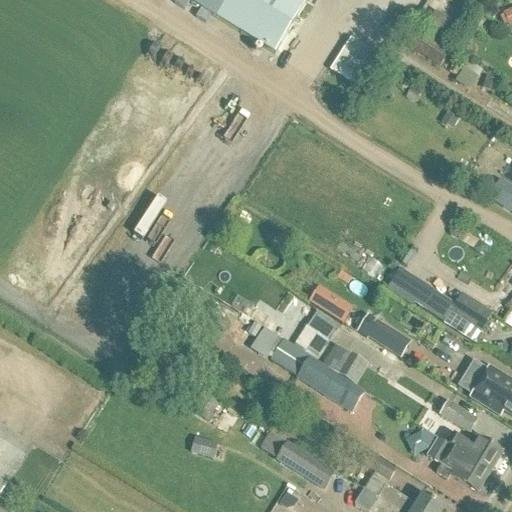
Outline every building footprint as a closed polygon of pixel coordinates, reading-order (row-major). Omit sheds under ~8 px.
[(182,0),(273,56),(305,4),(298,0),(182,0)] [(511,12),(500,17),(506,31),(511,29),(511,12)] [(439,69),(448,55),(418,36),(409,50),(439,69)] [(357,90),(376,57),(349,42),(331,74),(357,90)] [(467,44),(457,45),(459,57),(468,56),(467,44)] [(466,68),(457,62),(449,57),(441,70),(457,81),(466,68)] [(485,81),(481,92),(493,96),(497,85),(485,81)] [(418,105),(421,98),(412,94),(409,101),(418,105)] [(511,191),(497,182),(486,200),(511,216),(511,191)] [(450,231),(448,235),(449,240),(453,242),(457,241),(460,238),(459,233),(455,231),(450,231)] [(478,244),(473,253),(478,257),(483,256),(487,249),(478,244)] [(340,277),(336,282),(347,289),(350,283),(340,277)] [(364,280),(354,295),(431,348),(441,333),(364,280)] [(485,281),(478,296),(488,300),(495,285),(485,281)] [(318,291),(308,308),(343,329),(353,313),(318,291)] [(451,315),(481,334),(493,316),(463,296),(456,308),(451,315)] [(294,351),(315,364),(336,329),(315,316),(294,351)] [(365,324),(358,335),(366,341),(400,362),(410,346),(376,325),(373,329),(365,324)] [(254,326),(247,336),(254,341),(261,331),(254,326)] [(270,337),(258,357),(267,362),(279,343),(270,337)] [(505,347),(496,348),(497,356),(506,355),(505,347)] [(339,352),(326,373),(351,389),(364,367),(339,352)] [(271,364),(296,380),(302,371),(276,355),(271,364)] [(351,389),(326,373),(322,370),(309,391),(351,416),(362,396),(351,389)] [(459,391),(470,399),(469,401),(499,419),(501,414),(511,420),(511,384),(488,370),(484,377),(472,370),(459,391)] [(203,398),(193,415),(207,423),(217,407),(203,398)] [(468,437),(476,423),(447,405),(438,418),(468,437)] [(461,458),(489,475),(501,455),(473,437),(468,447),(452,437),(445,448),(450,451),(461,458)] [(190,456),(213,463),(217,447),(194,441),(190,456)] [(450,451),(445,448),(436,442),(425,460),(440,469),(435,476),(445,483),(448,478),(476,496),(489,475),(461,458),(450,451)] [(285,446),(275,462),(324,492),(334,477),(285,446)] [(179,468),(182,459),(156,452),(154,461),(179,468)] [(364,495),(390,511),(441,511),(421,499),(414,510),(401,501),(401,500),(384,489),(387,485),(394,474),(370,459),(363,470),(374,476),(363,495),(364,495)] [(329,494),(342,506),(356,490),(343,478),(329,494)] [(0,511),(0,501),(8,488),(0,482),(0,511)] [(390,511),(364,495),(359,503),(371,510),(369,511),(390,511)] [(285,496),(277,508),(284,511),(285,511),(292,510),(297,503),(285,496)] [(242,511),(262,511),(261,502),(241,506),(242,511)]
